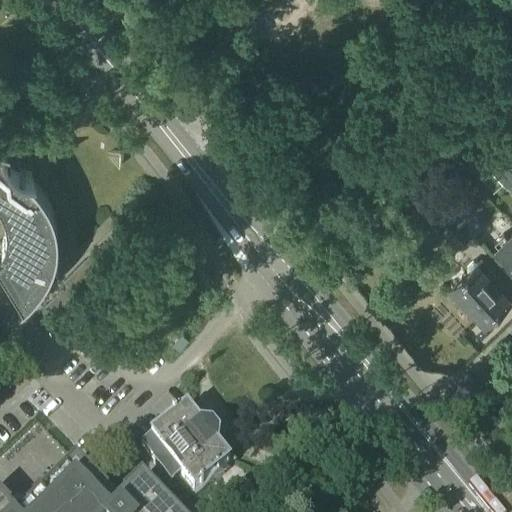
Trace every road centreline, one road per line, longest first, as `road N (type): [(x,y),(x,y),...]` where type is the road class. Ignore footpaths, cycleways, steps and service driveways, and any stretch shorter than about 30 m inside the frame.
road 1 (residential): [(0,395),(78,323),(148,398),(279,268)]
road 2 (secondary): [(279,268),(60,0)]
road 3 (secondary): [(482,511),(279,268)]
